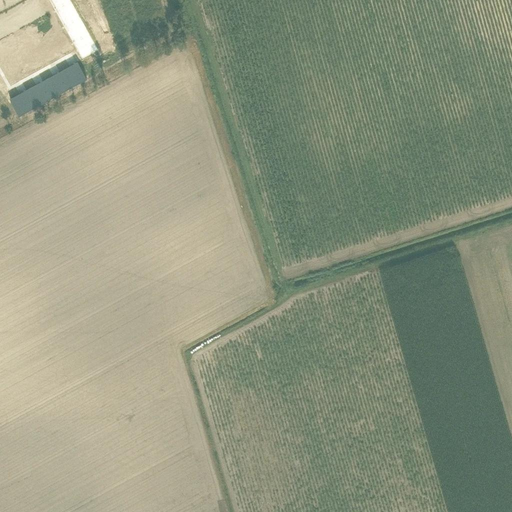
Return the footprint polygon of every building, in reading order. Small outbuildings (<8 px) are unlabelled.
[(64,0),(43,0),(49,9),(65,0),(64,0)] [(74,17),(65,0),(49,9),(58,26),(74,17)] [(83,34),(74,17),(58,26),(67,43),(83,34)] [(92,51),(83,34),(67,43),(76,60),(92,51)] [(86,78),(77,61),(61,71),(70,87),(86,78)] [(70,87),(61,71),(44,80),(53,96),(70,87)] [(0,100),(10,96),(0,79),(0,100)] [(53,96),(44,80),(27,89),(36,106),(53,96)] [(36,106),(27,89),(10,99),(19,115),(36,106)]
